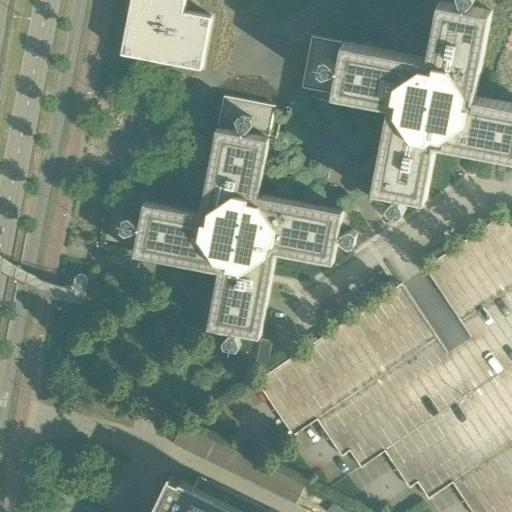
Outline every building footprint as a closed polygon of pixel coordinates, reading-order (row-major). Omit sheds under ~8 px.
[(131,0),(122,52),(122,53),(123,54),(201,69),(202,69),(202,68),(203,68),(203,67),(213,18),(213,17),(212,16),(211,16),(184,10),(185,5),(186,5),(186,0),(131,0)] [(429,57),(413,54),(313,35),(312,35),(312,36),(311,36),(302,86),(302,87),(302,88),(303,88),(390,105),(374,188),(374,189),(375,189),(375,190),(376,190),(397,194),(397,195),(389,204),(391,210),(403,212),(407,208),(403,196),(403,195),(425,200),(426,199),(427,199),(427,198),(428,196),(438,143),(460,147),(464,148),(511,157),(511,102),(476,96),(492,12),(492,11),(491,11),(491,10),(469,6),(469,5),(473,0),(461,0),(463,4),(463,5),(441,1),(440,1),(439,2),(429,57)] [(210,327),(217,328),(232,331),(232,332),(224,341),(226,347),(238,349),(242,345),(238,333),(238,332),(260,336),(261,336),(262,335),(272,279),(273,275),(278,252),(332,262),(333,262),(334,262),(334,261),(339,239),(340,240),(349,247),(355,245),(357,233),(352,229),(341,233),(340,233),(344,211),(344,210),(343,210),(343,209),(260,193),(276,106),(276,105),(275,104),(225,95),(224,95),(223,96),(204,196),(201,211),(146,201),(145,201),(144,202),(140,224),(139,224),(130,216),(124,218),(122,230),(126,234),(138,230),(139,230),(135,252),(135,253),(135,254),(215,269),(219,270),(210,316),(209,325),(209,326),(210,327)] [(342,323),(257,380),(294,435),(317,419),(342,455),(350,449),(361,465),(385,449),(409,486),(418,480),(429,496),(453,480),(474,511),(511,511),(511,223),(505,213),(488,225),(412,276),(342,323)] [(256,363),(257,364),(266,366),(267,366),(272,342),(271,340),(262,338),(261,339),(256,363)] [(231,472),(270,491),(296,503),(305,485),(240,453),(231,472)] [(194,485),(182,479),(171,474),(152,511),(272,511),(197,475),(196,477),(198,478),(194,485)]
